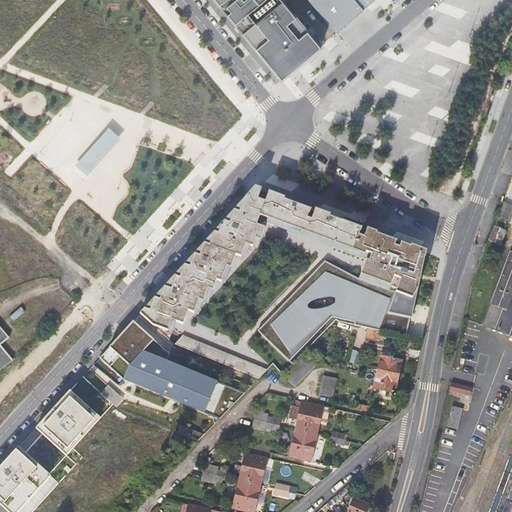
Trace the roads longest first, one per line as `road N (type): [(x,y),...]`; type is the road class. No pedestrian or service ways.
road 1 (residential): [(287,123),(0,433)]
road 2 (residential): [(287,123),(464,239)]
road 3 (secondary): [(418,438),(464,239)]
road 4 (residential): [(425,0),(287,123)]
road 5 (residential): [(184,0),(287,123)]
road 6 (residential): [(418,438),(392,433),(299,511)]
road 7 (secondary): [(464,239),(511,108)]
